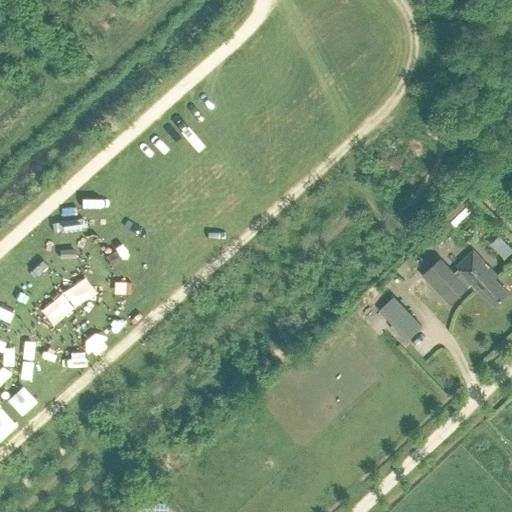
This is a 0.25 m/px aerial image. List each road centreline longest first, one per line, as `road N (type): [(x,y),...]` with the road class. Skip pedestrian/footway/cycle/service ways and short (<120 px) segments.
road 1 (track): [(400,0),(413,29),(414,62),(389,106),(0,454)]
road 2 (track): [(0,248),(270,0)]
road 3 (residential): [(355,511),(511,364)]
